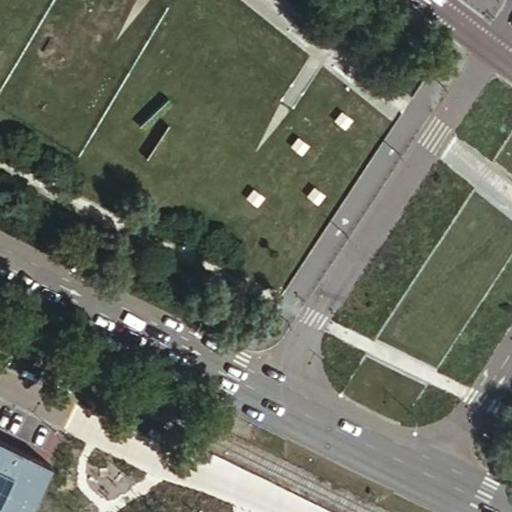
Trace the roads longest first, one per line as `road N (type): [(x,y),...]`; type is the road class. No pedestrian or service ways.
road 1 (residential): [(511,20),(312,318),(271,399)]
road 2 (primary): [(0,265),(271,399)]
road 3 (primary): [(271,399),(433,478)]
road 4 (residential): [(433,478),(511,353)]
